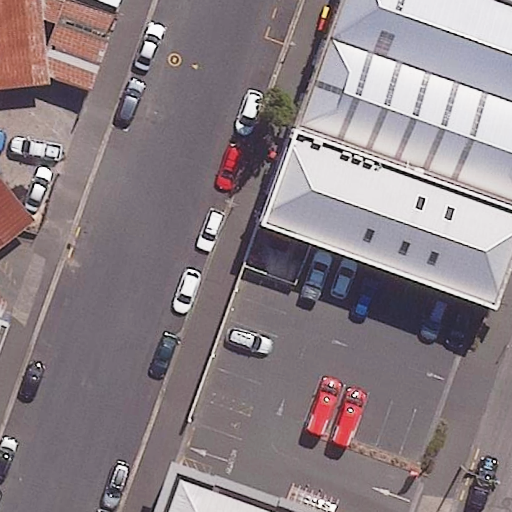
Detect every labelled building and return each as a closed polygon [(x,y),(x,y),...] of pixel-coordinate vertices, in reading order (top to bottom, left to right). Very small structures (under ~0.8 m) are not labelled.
[(0,254),(40,223),(0,171),(0,90),(54,86),(54,77),(92,90),(119,16),(75,0),(0,0),(0,321),(12,326),(8,310),(10,303),(0,290),(0,254)] [(511,0),(334,0),(287,126),(511,206),(511,0)] [(511,244),(511,206),(287,126),(252,225),(489,309),(511,244)] [(0,360),(12,326),(0,321),(0,360)] [(307,511),(164,461),(145,511),(307,511)]
